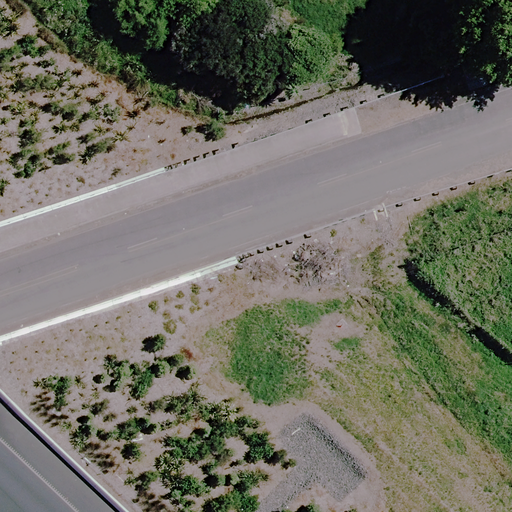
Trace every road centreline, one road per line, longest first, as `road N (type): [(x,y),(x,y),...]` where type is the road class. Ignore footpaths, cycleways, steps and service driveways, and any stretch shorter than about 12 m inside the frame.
road 1 (residential): [(382,163),(0,293)]
road 2 (residential): [(382,163),(511,120)]
